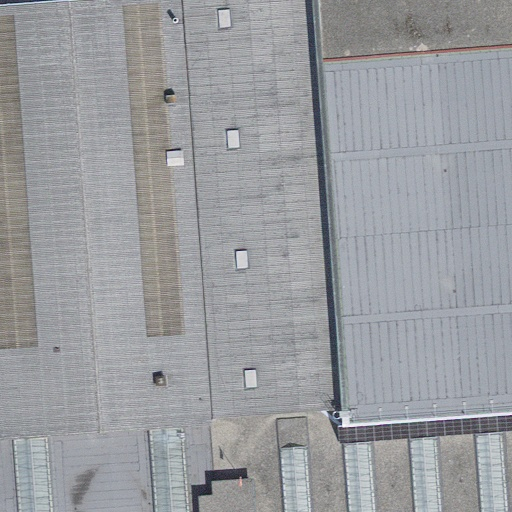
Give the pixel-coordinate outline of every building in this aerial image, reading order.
[(167,0),(79,0),(28,3),(59,448),(195,437),(167,0)] [(357,0),(358,9),(500,0),(357,0)] [(511,0),(500,0),(358,9),(385,431),(511,423),(511,0)] [(28,3),(0,5),(0,451),(59,448),(28,3)] [(511,511),(511,421),(385,431),(195,437),(198,511),(511,511)] [(59,448),(0,449),(0,511),(198,511),(195,437),(59,448)]
